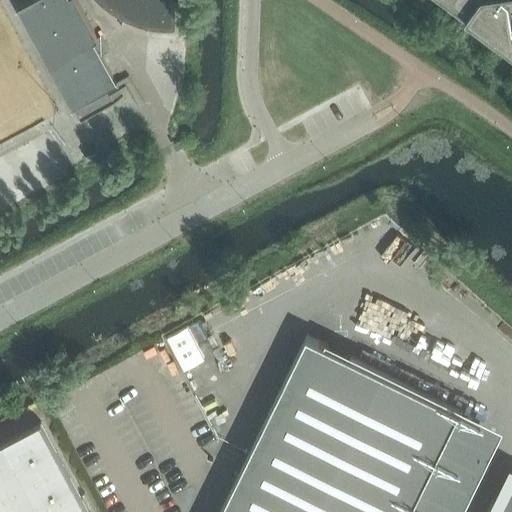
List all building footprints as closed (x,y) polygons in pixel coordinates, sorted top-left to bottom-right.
[(29,0),(17,7),(62,89),(80,121),(123,98),(118,90),(125,86),(137,108),(144,104),(128,75),(117,82),(94,41),(98,39),(76,0),(29,0)] [(100,0),(102,1),(108,6),(115,11),(120,14),(126,18),(130,10),(148,11),(148,18),(147,26),(173,28),(173,19),(173,12),(172,6),(171,0),(100,0)] [(511,0),(452,0),(481,21),(484,17),(511,37),(511,0)] [(409,511),(460,409),(307,334),(219,511),(409,511)] [(0,511),(89,511),(41,422),(0,443),(0,511)]
